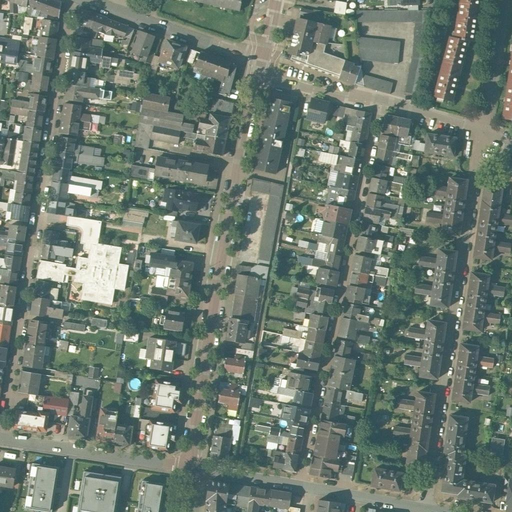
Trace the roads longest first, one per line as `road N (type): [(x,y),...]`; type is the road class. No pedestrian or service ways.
road 1 (residential): [(68,0),(1,437)]
road 2 (residential): [(192,466),(264,62)]
road 3 (residential): [(300,484),(379,102)]
road 4 (residential): [(482,133),(427,507)]
road 5 (residential): [(1,437),(192,466)]
road 6 (residential): [(93,0),(264,62)]
road 7 (residential): [(501,0),(482,133)]
road 8 (residential): [(264,62),(379,102)]
